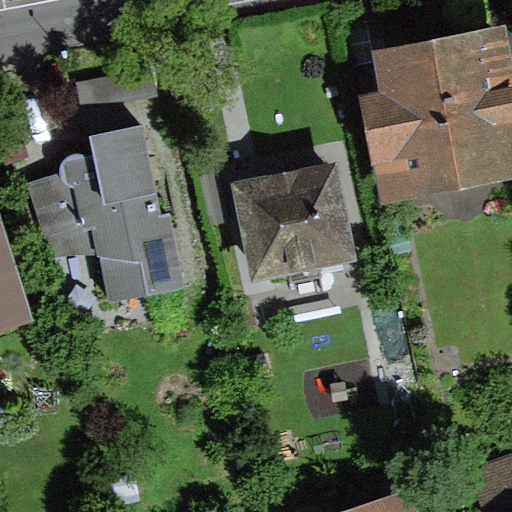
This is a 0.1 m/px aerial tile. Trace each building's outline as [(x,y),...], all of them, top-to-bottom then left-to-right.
[(511,148),(511,53),(502,9),(369,37),(378,78),(357,83),(381,194),(511,166),(511,148)] [(65,79),(71,112),(158,96),(152,63),(65,79)] [(63,163),(63,166),(27,179),(56,259),(95,245),(108,299),(186,280),(171,217),(175,216),(165,173),(154,175),(139,112),(87,125),(93,150),(87,146),(81,145),(74,146),(68,150),(64,156),(63,163)] [(340,270),(336,253),(356,248),(335,148),(228,171),(250,271),(287,263),(290,280),(340,270)] [(0,321),(35,310),(0,206),(0,321)] [(458,511),(498,511),(494,498),(511,491),(511,470),(510,463),(449,484),(458,511)] [(405,511),(403,503),(374,511),(405,511)]
